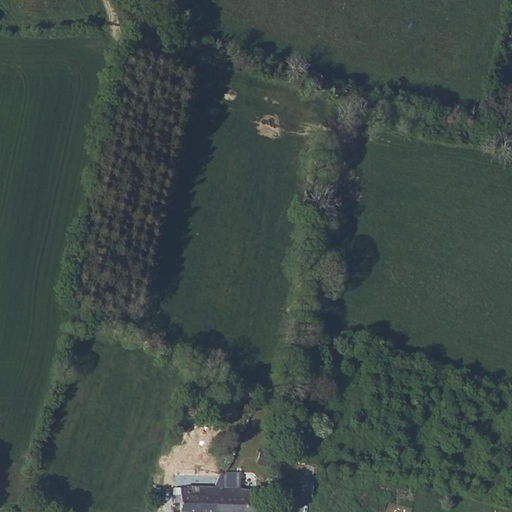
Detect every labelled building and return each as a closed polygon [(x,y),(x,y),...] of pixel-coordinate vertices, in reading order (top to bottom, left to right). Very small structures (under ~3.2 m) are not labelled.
[(268,460),(270,452),(261,449),(258,457),(268,460)] [(304,465),(301,496),(310,497),(313,466),(304,465)] [(214,487),(240,488),(241,473),(221,472),(214,487)] [(215,511),(214,487),(187,486),(187,488),(180,488),(180,495),(174,495),(174,503),(180,503),(179,511),(215,511)] [(240,488),(214,487),(215,511),(256,511),(259,497),(257,497),(258,494),(257,492),(257,491),(256,491),(254,490),(240,490),(240,488)]
